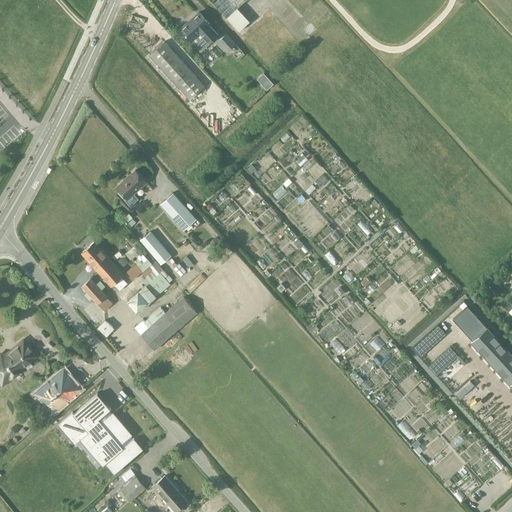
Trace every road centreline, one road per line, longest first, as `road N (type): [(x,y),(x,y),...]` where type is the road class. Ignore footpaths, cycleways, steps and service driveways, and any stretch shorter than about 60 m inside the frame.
road 1 (unclassified): [(247,511),(0,234)]
road 2 (tertiary): [(0,227),(116,0)]
